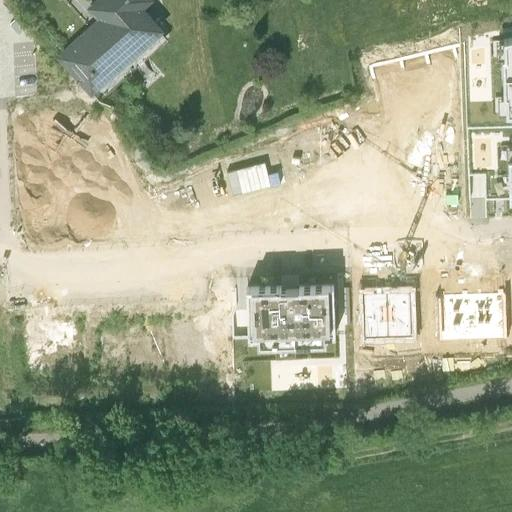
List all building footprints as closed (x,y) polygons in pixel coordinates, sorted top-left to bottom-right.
[(88,85),(157,24),(140,4),(144,0),(94,0),(91,3),(101,14),(90,24),(71,41),(73,44),(61,54),(88,85)] [(345,120),(243,158),(254,187),(264,183),(274,209),(376,171),(359,127),(349,131),(345,120)] [(281,286),(247,287),(249,337),(274,336),(274,344),(310,343),(310,335),(335,334),(334,284),(299,285),(299,286),(281,287),(281,286)] [(415,339),(413,288),(386,289),(388,340),(415,339)] [(386,289),(359,290),(361,342),(388,340),(386,289)] [(483,289),(459,290),(460,340),(484,339),(483,289)] [(511,332),(511,289),(483,289),(484,339),(511,337),(511,332)] [(459,290),(431,291),(432,340),(460,340),(459,290)]
